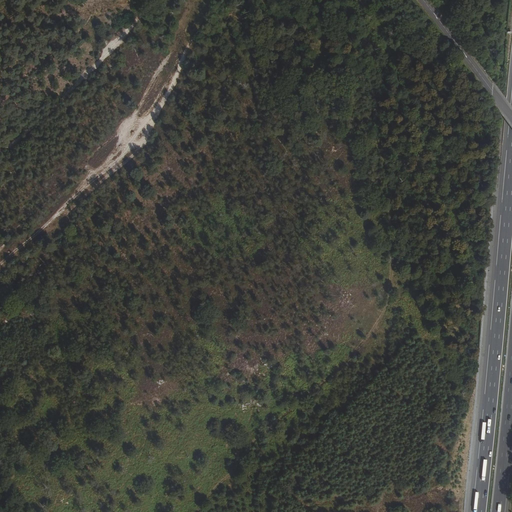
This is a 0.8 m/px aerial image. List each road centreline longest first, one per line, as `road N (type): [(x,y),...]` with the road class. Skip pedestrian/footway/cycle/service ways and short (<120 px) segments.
road 1 (motorway): [(511,161),(479,511)]
road 2 (secondary): [(511,119),(423,0)]
road 3 (motorway): [(497,511),(511,382)]
